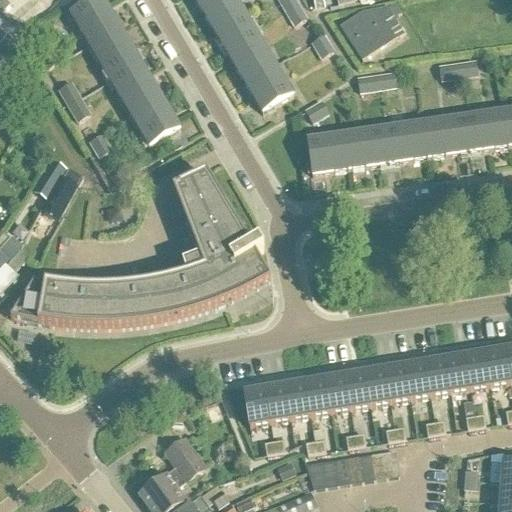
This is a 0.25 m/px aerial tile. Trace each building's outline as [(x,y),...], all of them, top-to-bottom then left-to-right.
[(201,0),(194,4),(204,21),(234,3),(232,0),(201,0)] [(270,8),(273,13),(293,1),(291,0),(277,0),(276,1),(278,3),(270,8)] [(317,0),(312,1),(315,15),(325,13),(322,0),(317,0)] [(347,8),(345,0),(336,0),(338,10),(347,8)] [(284,15),(285,17),(298,10),(293,1),(273,13),(277,19),(284,15)] [(71,21),(110,88),(141,70),(101,3),(71,21)] [(204,21),(214,37),(244,19),(234,3),(204,21)] [(5,5),(0,9),(0,18),(2,20),(11,11),(5,5)] [(285,17),(290,25),(302,18),(298,10),(285,17)] [(397,44),(392,36),(399,31),(388,13),(363,18),(340,33),(362,67),(397,44)] [(302,18),(290,25),(295,33),(307,26),(302,18)] [(214,37),(223,53),(254,36),(244,19),(214,37)] [(399,31),(392,36),(397,44),(405,39),(399,31)] [(47,35),(38,40),(45,51),(54,46),(47,35)] [(223,53),(233,70),(263,52),(254,36),(223,53)] [(8,39),(1,48),(19,61),(24,54),(8,39)] [(312,49),(317,57),(329,50),(325,42),(312,49)] [(1,48),(0,49),(0,61),(12,70),(19,61),(1,48)] [(329,50),(317,57),(322,65),(334,58),(329,50)] [(233,70),(243,86),(273,68),(263,52),(233,70)] [(38,61),(43,69),(55,62),(50,54),(38,61)] [(0,61),(0,75),(5,79),(8,76),(12,70),(0,61)] [(8,76),(25,89),(36,74),(19,61),(12,70),(8,76)] [(55,62),(43,69),(47,77),(60,70),(55,62)] [(243,86),(252,103),(283,85),(273,68),(243,86)] [(477,68),(467,69),(469,83),(479,81),(477,68)] [(467,69),(458,70),(460,84),(469,83),(467,69)] [(141,70),(110,88),(150,154),(180,136),(141,70)] [(458,70),(449,72),(451,86),(460,84),(458,70)] [(451,86),(449,72),(440,73),(442,87),(451,86)] [(5,79),(0,85),(0,93),(14,104),(25,89),(8,76),(5,79)] [(395,80),(386,81),(388,95),(397,94),(395,80)] [(386,81),(377,82),(379,96),(388,95),(386,81)] [(377,82),(368,84),(370,98),(379,96),(377,82)] [(370,98),(368,84),(358,85),(360,99),(370,98)] [(283,85),(252,103),(263,120),(293,102),(283,85)] [(59,97),(64,105),(76,98),(71,90),(59,97)] [(64,105),(69,113),(81,106),(76,98),(64,105)] [(69,113),(74,121),(86,114),(81,106),(69,113)] [(322,108),(314,113),(321,125),(330,120),(322,108)] [(321,125),(314,113),(306,117),(313,130),(321,125)] [(86,114),(74,121),(78,129),(90,122),(86,114)] [(486,121),(465,124),(470,160),(511,153),(511,119),(486,123),(486,121)] [(406,133),(387,136),(392,171),(470,160),(465,124),(444,128),(444,129),(406,135),(406,133)] [(392,171),(387,136),(363,140),(363,141),(332,146),(331,144),(308,148),(313,183),(392,171)] [(90,149),(95,157),(107,150),(102,142),(90,149)] [(107,150),(95,157),(100,165),(112,158),(107,150)] [(43,185),(34,199),(47,206),(55,193),(65,175),(53,168),(43,185)] [(250,254),(207,180),(173,197),(199,264),(183,270),(186,282),(162,288),(138,293),(113,295),(85,295),(60,293),(35,289),(11,325),(38,331),(68,335),(98,337),(128,335),(158,331),(188,324),(217,315),(245,303),(271,289),(255,262),(263,257),(258,249),(250,254)] [(59,228),(78,193),(63,185),(44,220),(59,228)] [(0,279),(5,274),(4,274),(24,252),(12,242),(0,254),(0,279)] [(5,274),(0,279),(0,310),(12,298),(4,292),(28,266),(20,258),(5,274)] [(484,360),(490,395),(510,392),(504,356),(484,360)] [(465,363),(470,398),(490,395),(484,360),(465,363)] [(444,366),(450,402),(470,398),(465,363),(444,366)] [(425,369),(431,405),(450,402),(444,366),(425,369)] [(405,373),(411,408),(431,405),(425,369),(405,373)] [(385,376),(391,412),(411,408),(405,373),(385,376)] [(365,379),(371,415),(391,412),(385,376),(365,379)] [(345,383),(351,418),(371,415),(365,379),(345,383)] [(325,386),(331,422),(351,418),(345,383),(325,386)] [(305,390),(311,425),(331,422),(325,386),(305,390)] [(285,393),(291,428),(311,425),(305,390),(285,393)] [(265,396),(271,432),(291,428),(285,393),(265,396)] [(250,435),(271,432),(265,396),(244,400),(250,435)] [(486,435),(484,422),(476,424),(478,436),(486,435)] [(478,436),(476,424),(467,425),(469,437),(478,436)] [(446,441),(444,429),(435,430),(437,442),(446,441)] [(437,442),(435,430),(426,432),(428,444),(437,442)] [(406,447),(404,435),(395,437),(397,449),(406,447)] [(397,449),(395,437),(386,438),(388,450),(397,449)] [(366,454),(364,442),(355,443),(357,455),(366,454)] [(357,455),(355,443),(346,444),(348,457),(357,455)] [(140,501),(148,511),(181,511),(186,509),(177,497),(187,490),(187,489),(207,475),(186,446),(165,460),(176,475),(140,501)] [(284,460),(282,448),(273,449),(275,462),(284,460)] [(325,460),(323,448),(314,449),(316,462),(325,460)] [(275,462),(273,449),(264,451),(266,463),(275,462)] [(316,462),(314,449),(305,451),(307,463),(316,462)] [(395,458),(383,460),(387,485),(399,483),(395,458)] [(383,460),(371,462),(375,487),(387,485),(383,460)] [(371,462),(358,464),(362,489),(375,487),(371,462)] [(358,464),(346,466),(350,491),(362,489),(358,464)] [(346,466),(334,468),(338,493),(350,491),(346,466)] [(334,468),(322,470),(326,495),(338,493),(334,468)] [(511,491),(511,470),(503,469),(501,491),(511,491)] [(277,475),(282,487),(295,482),(291,470),(277,475)] [(326,495),(322,470),(306,473),(314,497),(326,495)] [(477,489),(478,480),(466,479),(465,488),(477,489)] [(477,498),(477,489),(465,488),(464,497),(477,498)] [(511,511),(511,491),(501,491),(500,511),(511,511)] [(211,505),(215,511),(223,511),(228,508),(221,498),(211,505)] [(278,511),(316,511),(311,498),(278,511)]
